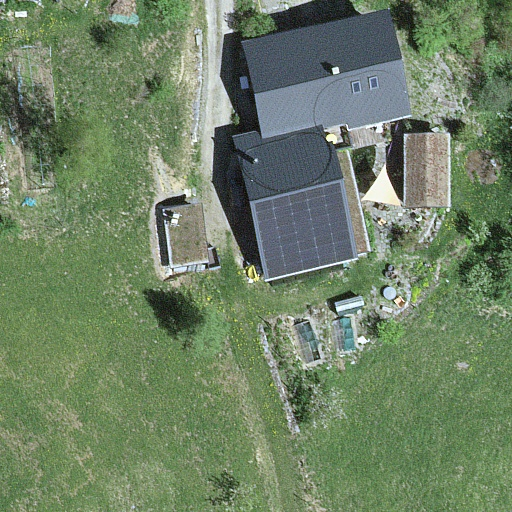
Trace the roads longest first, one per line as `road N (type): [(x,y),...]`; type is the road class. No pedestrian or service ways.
road 1 (track): [(292,511),(224,250)]
road 2 (track): [(214,0),(214,168),(224,250)]
